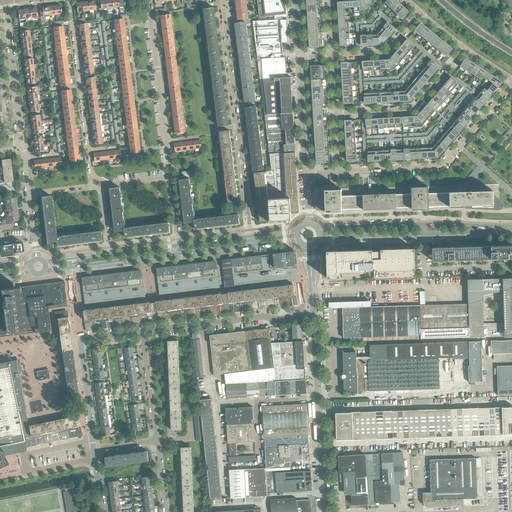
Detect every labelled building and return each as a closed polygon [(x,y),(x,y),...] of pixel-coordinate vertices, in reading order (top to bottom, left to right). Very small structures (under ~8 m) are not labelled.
[(287,14),(284,0),(257,0),(260,17),(261,17),(264,17),(287,14)] [(372,4),(366,0),(362,0),(362,1),(367,10),(372,4)] [(400,4),(396,0),(395,0),(389,7),(393,11),(400,4)] [(246,1),(235,2),(236,11),(237,14),(237,20),(248,19),(246,1)] [(362,1),(353,1),(354,8),(353,8),(354,11),(367,10),(362,1)] [(404,8),(400,4),(393,11),(398,14),(404,8)] [(43,10),(39,10),(40,18),(41,22),(46,22),(45,17),(49,16),(48,7),(42,7),(43,10)] [(206,23),(216,22),(214,7),(204,9),(206,23)] [(36,8),(30,9),(31,17),(34,17),(35,19),(40,18),(39,10),(36,11),(36,8)] [(409,12),(404,8),(398,14),(403,20),(407,15),(406,14),(409,12)] [(163,29),(173,28),(171,13),(163,14),(163,15),(161,15),(163,29)] [(264,17),(261,17),(261,18),(259,18),(259,20),(253,21),(258,59),(283,57),(282,43),(288,43),(287,19),(266,20),(266,18),(264,18),(264,17)] [(116,35),(126,34),(124,18),(114,20),(116,35)] [(218,37),(216,22),(206,23),(208,38),(218,37)] [(237,39),(247,38),(245,22),(235,23),(236,31),(237,39)] [(388,22),(384,27),(391,33),(395,29),(388,22)] [(419,34),(426,27),(423,25),(422,25),(420,24),(415,31),(419,34)] [(55,42),(65,41),(63,26),(53,27),(55,42)] [(349,26),(339,26),(340,34),(349,33),(349,26)] [(384,27),(380,31),(388,38),(391,33),(384,27)] [(426,27),(419,34),(424,38),(430,30),(426,27)] [(173,28),(163,29),(164,44),(175,43),(173,28)] [(430,30),(424,38),(428,41),(434,34),(430,30)] [(388,38),(380,31),(377,35),(382,44),(388,38)] [(126,34),(116,35),(117,50),(127,49),(126,34)] [(434,34),(428,41),(433,45),(439,37),(434,34)] [(377,35),(373,35),(373,45),(382,44),(377,35)] [(220,51),(218,37),(208,38),(210,53),(220,51)] [(443,41),(439,37),(433,45),(437,49),(443,41)] [(249,54),(247,38),(237,39),(239,55),(249,54)] [(322,39),(309,40),(310,49),(314,48),(314,47),(323,46),(322,39)] [(407,39),(404,44),(411,50),(415,46),(407,39)] [(65,41),(55,42),(57,57),(67,55),(65,41)] [(448,45),(443,41),(437,49),(442,52),(448,45)] [(176,58),(175,43),(164,44),(166,59),(176,58)] [(411,50),(404,44),(400,48),(407,54),(411,50)] [(448,45),(442,52),(446,56),(448,57),(452,52),(450,51),(452,48),(448,45)] [(400,48),(396,52),(403,59),(407,54),(400,48)] [(129,64),(127,49),(117,50),(119,65),(129,64)] [(220,51),(210,53),(211,67),(221,66),(220,51)] [(396,52),(392,57),(400,63),(403,59),(396,52)] [(251,69),(249,54),(239,55),(241,70),(251,69)] [(67,55),(57,57),(59,71),(68,70),(67,55)] [(442,67),(449,58),(448,57),(446,56),(441,63),(442,64),(440,65),(442,67)] [(285,57),(283,57),(258,59),(260,79),(286,77),(285,57)] [(392,57),(390,60),(394,69),(400,63),(392,57)] [(178,73),(176,58),(166,59),(168,74),(178,73)] [(466,70),(471,61),(468,60),(465,59),(461,66),(466,70)] [(394,69),(390,60),(385,60),(386,70),(394,69)] [(432,60),(428,65),(435,71),(439,67),(432,60)] [(471,61),(466,70),(470,73),(476,64),(471,61)] [(129,64),(119,65),(121,81),(131,80),(129,64)] [(311,73),(324,72),(324,65),(315,66),(315,64),(311,64),(311,73)] [(476,64),(470,73),(475,76),(480,68),(476,64)] [(435,71),(428,65),(424,69),(432,75),(435,71)] [(221,66),(211,67),(213,82),(223,81),(221,66)] [(485,71),(480,68),(475,76),(480,79),(482,76),(485,71)] [(253,85),(251,69),(241,70),(243,87),(253,85)] [(424,69),(420,73),(428,80),(432,75),(424,69)] [(68,70),(59,71),(60,86),(70,85),(68,70)] [(493,76),(485,71),(482,76),(490,81),(493,76)] [(178,73),(168,74),(170,88),(180,87),(178,73)] [(420,73),(417,78),(424,84),(428,80),(420,73)] [(493,76),(490,81),(493,83),(499,86),(503,82),(493,76)] [(291,77),(286,77),(260,79),(265,115),(293,112),(291,78),(292,78),(291,77)] [(447,82),(455,88),(459,83),(451,77),(447,82)] [(417,78),(413,82),(421,88),(424,84),(417,78)] [(133,94),(131,80),(121,81),(123,96),(133,94)] [(225,96),(223,81),(213,82),(215,97),(225,96)] [(413,82),(409,86),(417,93),(421,88),(413,82)] [(447,82),(444,86),(451,92),(455,88),(447,82)] [(493,83),(487,90),(492,94),(499,86),(493,83)] [(255,101),(253,85),(243,87),(245,102),(255,101)] [(409,86),(405,91),(410,101),(417,93),(409,86)] [(451,92),(444,86),(440,90),(447,97),(451,92)] [(180,87),(170,88),(172,103),(182,102),(180,87)] [(487,90),(485,88),(481,92),(488,99),(492,94),(487,90)] [(63,105),(73,104),(71,89),(61,90),(63,105)] [(440,90),(436,95),(444,101),(447,97),(440,90)] [(405,91),(399,91),(399,101),(410,101),(405,91)] [(488,99),(481,92),(477,97),(484,103),(488,99)] [(133,94),(123,96),(125,110),(135,109),(133,94)] [(444,101),(436,95),(433,99),(440,105),(444,101)] [(225,96),(215,97),(217,111),(227,110),(225,96)] [(476,98),(472,102),(479,109),(483,104),(476,98)] [(440,105),(433,99),(429,103),(436,110),(440,105)] [(184,117),(182,102),(172,103),(174,118),(184,117)] [(479,109),(472,102),(468,107),(476,113),(479,109)] [(74,119),(73,104),(63,105),(65,120),(74,119)] [(424,109),(431,115),(435,111),(428,105),(424,109)] [(248,124),(257,123),(255,106),(246,107),(248,124)] [(468,107),(464,111),(472,118),(476,113),(468,107)] [(135,109),(125,110),(127,125),(137,124),(135,109)] [(424,109),(420,113),(427,120),(431,115),(424,109)] [(229,125),(227,114),(227,110),(217,111),(219,126),(229,125)] [(464,111),(461,115),(468,122),(472,118),(464,111)] [(293,112),(265,115),(266,130),(294,129),(293,112)] [(420,113),(418,116),(422,126),(427,120),(420,113)] [(468,122),(461,115),(457,120),(464,126),(468,122)] [(422,126),(418,116),(414,117),(415,128),(423,128),(422,126)] [(186,133),(184,117),(174,118),(175,133),(178,133),(178,134),(186,133)] [(76,133),(74,119),(65,120),(66,135),(76,133)] [(464,126),(457,120),(453,124),(461,131),(464,126)] [(257,123),(248,124),(250,140),(259,138),(257,123)] [(137,124),(127,125),(129,140),(139,139),(137,124)] [(448,130),(456,137),(459,132),(452,126),(448,130)] [(294,129),(266,130),(268,145),(295,143),(294,129)] [(221,146),(231,145),(229,130),(219,131),(221,146)] [(456,137),(448,130),(444,135),(452,141),(456,137)] [(78,148),(76,133),(66,135),(68,149),(78,148)] [(452,141),(444,135),(441,139),(448,145),(452,141)] [(259,138),(250,140),(251,155),(261,154),(259,138)] [(141,155),(139,139),(129,140),(130,154),(131,156),(131,157),(141,155)] [(448,145),(441,139),(437,143),(444,150),(448,145)] [(52,143),(43,144),(35,146),(35,152),(44,151),(43,147),(49,146),(50,150),(53,149),(52,143)] [(295,150),(295,143),(268,145),(269,152),(295,150)] [(437,143),(433,148),(438,157),(444,150),(437,143)] [(233,159),(231,145),(221,146),(223,160),(233,159)] [(80,163),(78,148),(68,149),(70,161),(70,163),(70,164),(80,163)] [(438,157),(433,148),(427,148),(428,158),(438,157)] [(271,171),(253,173),(259,222),(270,220),(270,222),(291,221),(291,212),(299,211),(295,152),(269,154),(271,171)] [(263,170),(261,154),(251,155),(253,171),(263,170)] [(329,155),(316,156),(317,164),(321,164),(321,163),(330,162),(329,155)] [(10,159),(1,160),(2,168),(0,167),(0,183),(2,184),(3,184),(3,183),(5,183),(5,182),(13,181),(10,159)] [(233,159),(223,160),(225,174),(234,173),(233,159)] [(234,173),(225,174),(226,188),(236,187),(235,179),(234,173)] [(181,194),(191,193),(189,179),(179,180),(180,187),(181,194)] [(470,190),(450,191),(450,193),(429,193),(429,192),(428,192),(428,190),(428,186),(410,186),(410,191),(410,194),(395,194),(395,193),(365,194),(365,195),(342,196),(342,194),(342,192),(341,187),(334,187),(323,188),(323,192),(323,196),(320,197),(317,197),(317,210),(320,210),(325,210),(325,212),(342,212),(342,209),(363,209),(363,210),(396,209),(396,208),(412,207),(412,210),(429,209),(429,207),(450,206),(450,207),(468,207),(468,211),(502,212),(503,212),(504,212),(505,211),(506,210),(506,209),(507,208),(507,206),(506,205),(505,204),(497,197),(497,189),(488,189),(478,180),(470,190)] [(112,203),(121,201),(120,187),(110,188),(112,203)] [(238,202),(236,187),(226,188),(228,203),(235,202),(238,202)] [(191,193),(181,194),(182,201),(183,208),(193,207),(191,193)] [(43,214),(53,213),(51,196),(41,197),(43,214)] [(18,221),(15,197),(5,199),(6,209),(5,209),(5,212),(6,212),(7,217),(1,218),(1,217),(0,217),(0,229),(12,228),(12,223),(13,221),(18,221)] [(121,201),(112,203),(113,217),(123,216),(121,201)] [(194,219),(193,207),(183,208),(184,215),(185,223),(194,222),(194,219)] [(53,213),(43,214),(45,231),(55,230),(53,213)] [(221,216),(222,226),(231,225),(240,224),(238,214),(237,214),(221,216)] [(123,216),(113,217),(115,231),(125,230),(125,228),(123,216)] [(221,216),(203,218),(204,228),(214,227),(222,226),(221,216)] [(194,219),(194,222),(194,225),(195,230),(204,228),(203,218),(196,219),(194,219)] [(169,222),(152,224),(153,234),(161,234),(170,232),(169,222)] [(152,224),(133,227),(134,237),(144,236),(153,234),(152,224)] [(133,227),(125,228),(125,230),(125,234),(126,238),(134,237),(133,227)] [(56,237),(55,230),(45,231),(46,243),(56,241),(57,247),(66,246),(64,235),(58,236),(58,237),(56,237)] [(100,231),(82,233),(83,243),(101,241),(100,231)] [(82,233),(64,235),(66,246),(83,243),(82,233)] [(0,245),(0,246),(1,251),(0,251),(0,253),(0,257),(19,255),(18,252),(24,251),(22,242),(17,243),(5,244),(5,245),(0,245)] [(511,258),(511,245),(494,246),(494,245),(493,245),(492,245),(491,246),(454,247),(453,246),(452,246),(452,247),(451,247),(432,248),(433,261),(452,260),(454,260),(492,259),(494,259),(511,258)] [(415,270),(414,249),(381,249),(381,251),(372,251),(372,250),(327,251),(327,278),(340,278),(340,272),(366,272),(366,269),(374,269),(374,280),(415,278),(415,270)] [(231,259),(222,260),(222,263),(223,269),(225,285),(234,284),(241,283),(298,276),(297,266),(297,265),(298,265),(296,253),(296,251),(293,251),(282,252),(231,259)] [(217,269),(218,269),(216,261),(156,268),(157,271),(157,277),(159,293),(220,286),(217,269)] [(145,295),(143,278),(142,273),(142,270),(82,277),(85,302),(145,295)] [(470,337),(505,336),(505,337),(511,336),(511,278),(468,279),(468,299),(468,303),(468,304),(447,304),(426,305),(421,305),(421,316),(421,336),(421,338),(470,337)] [(67,304),(64,281),(19,287),(20,293),(19,293),(19,292),(19,291),(18,291),(17,291),(9,292),(8,292),(7,293),(7,294),(8,295),(2,296),(1,289),(0,289),(0,335),(48,329),(46,307),(67,304)] [(277,286),(279,307),(283,307),(283,306),(292,305),(292,306),(292,305),(297,305),(296,297),(295,297),(293,286),(293,285),(293,284),(277,286)] [(279,307),(277,286),(261,288),(263,309),(267,309),(267,308),(275,307),(276,308),(279,307)] [(261,288),(244,290),(247,311),(251,311),(251,310),(259,309),(259,310),(263,309),(261,288)] [(247,311),(244,290),(225,293),(227,314),(234,313),(234,312),(243,311),(243,312),(247,311)] [(225,293),(205,295),(208,316),(212,315),(211,315),(220,314),(227,314),(225,293)] [(205,295),(189,297),(191,318),(195,317),(203,316),(204,316),(208,316),(205,295)] [(189,297),(173,299),(175,320),(179,320),(179,319),(188,318),(188,319),(191,318),(189,297)] [(150,302),(134,304),(136,325),(139,325),(139,324),(147,323),(153,323),(152,315),(151,311),(157,310),(158,314),(159,322),(163,322),(163,321),(171,320),(175,320),(173,299),(156,301),(156,302),(150,303),(150,302)] [(342,302),(329,302),(329,308),(343,308),(343,310),(340,310),(340,316),(340,336),(343,336),(343,338),(344,338),(348,338),(361,337),(361,338),(370,337),(373,337),(373,338),(376,338),(376,337),(421,336),(421,316),(421,305),(420,305),(371,307),(371,301),(342,302)] [(136,325),(134,304),(117,306),(120,327),(123,326),(132,325),(136,325)] [(117,306),(101,308),(104,329),(107,328),(116,327),(120,327),(117,306)] [(94,309),(94,313),(93,314),(95,329),(100,329),(104,329),(101,308),(94,309)] [(93,314),(94,313),(94,309),(86,310),(83,311),(86,331),(91,330),(95,329),(93,314)] [(68,324),(69,324),(68,315),(63,316),(64,317),(57,318),(59,334),(70,333),(69,326),(68,326),(68,324)] [(302,338),(301,324),(292,325),(293,329),(291,329),(292,335),(293,334),(293,338),(302,338)] [(274,367),(271,343),(269,328),(270,328),(269,328),(245,331),(249,371),(274,367)] [(249,371),(245,331),(210,335),(211,344),(214,375),(225,374),(249,371)] [(71,338),(70,333),(59,334),(60,342),(61,344),(62,351),(73,349),(71,338)] [(168,355),(178,355),(178,340),(168,340),(168,355)] [(508,340),(500,341),(500,353),(508,353),(508,340)] [(303,341),(271,343),(274,367),(275,381),(306,379),(305,375),(305,368),(303,341)] [(481,341),(469,342),(469,350),(482,349),(481,341)] [(500,353),(500,341),(491,341),(492,353),(500,353)] [(340,376),(340,377),(341,378),(341,379),(342,379),(343,379),(343,380),(344,380),(344,392),(343,392),(359,392),(363,392),(363,389),(364,389),(364,391),(369,391),(440,389),(439,358),(452,357),(453,377),(468,377),(469,377),(469,374),(468,366),(468,342),(415,343),(410,343),(370,345),(370,350),(370,355),(368,355),(362,355),(362,356),(356,356),(356,352),(357,352),(342,352),(342,353),(343,353),(343,372),(343,373),(342,373),(341,373),(341,374),(340,375),(340,376)] [(72,357),(74,356),(73,349),(62,351),(63,358),(63,360),(64,367),(75,365),(74,359),(73,359),(72,357)] [(482,349),(469,350),(469,358),(482,357),(482,349)] [(178,355),(168,355),(169,370),(179,370),(178,355)] [(482,357),(469,358),(470,366),(482,365),(482,357)] [(0,460),(5,458),(3,454),(2,455),(1,453),(16,450),(17,450),(17,449),(26,448),(21,424),(21,423),(18,411),(25,410),(26,410),(18,372),(19,371),(20,371),(20,370),(20,369),(20,368),(20,367),(19,367),(18,366),(17,366),(15,360),(4,362),(0,362),(0,460)] [(75,373),(76,373),(75,365),(64,367),(65,375),(66,383),(77,381),(76,375),(75,375),(75,373)] [(470,366),(468,366),(469,374),(482,374),(482,365),(470,366)] [(511,365),(504,366),(497,366),(498,395),(505,395),(511,394),(511,365)] [(274,367),(249,371),(225,374),(226,383),(246,382),(259,382),(275,381),(274,367)] [(48,369),(36,371),(38,381),(50,379),(48,369)] [(179,385),(179,370),(169,370),(169,385),(179,385)] [(469,377),(469,382),(483,382),(482,374),(469,374),(469,377)] [(306,393),(306,379),(275,381),(276,395),(278,395),(288,394),(306,393)] [(77,389),(78,389),(77,381),(66,383),(68,400),(69,399),(69,400),(70,400),(70,399),(75,399),(75,400),(80,400),(79,391),(77,391),(77,389)] [(276,395),(275,381),(259,382),(260,394),(260,396),(276,395)] [(227,396),(247,395),(246,382),(226,383),(227,396)] [(260,394),(259,382),(246,382),(247,395),(254,394),(260,394)] [(179,385),(169,385),(170,400),(180,400),(179,385)] [(181,415),(180,400),(170,400),(171,415),(181,415)] [(309,435),(307,403),(263,406),(264,437),(265,437),(309,435)] [(239,407),(236,407),(226,408),(227,421),(228,421),(228,424),(227,424),(228,443),(255,442),(254,423),(253,419),(254,419),(253,407),(239,407)] [(462,409),(452,409),(453,436),(463,436),(480,436),(480,435),(495,435),(498,435),(511,434),(511,407),(495,407),(495,408),(479,408),(462,408),(462,409)] [(343,413),(336,413),(336,414),(337,439),(337,440),(344,440),(361,440),(361,439),(377,439),(393,439),(393,438),(404,438),(420,437),(420,438),(436,437),(453,436),(452,409),(436,410),(436,409),(419,410),(403,411),(392,411),(376,411),(376,412),(360,412),(343,412),(343,413)] [(25,410),(18,411),(21,423),(28,422),(25,410)] [(181,415),(171,415),(171,430),(176,430),(176,432),(181,432),(181,430),(181,415)] [(63,431),(65,439),(68,438),(69,439),(69,438),(77,437),(82,435),(82,436),(83,436),(81,428),(79,428),(79,426),(77,416),(61,419),(63,429),(63,431)] [(63,429),(61,419),(45,422),(47,433),(47,435),(49,442),(49,443),(52,442),(53,442),(61,440),(65,439),(63,431),(63,429)] [(21,424),(26,448),(32,446),(31,446),(30,438),(31,438),(29,426),(28,426),(28,422),(21,423),(21,424)] [(47,435),(47,433),(45,422),(29,426),(31,438),(30,438),(31,446),(36,445),(37,445),(45,443),(45,444),(45,443),(49,442),(47,435)] [(309,444),(309,435),(265,437),(265,446),(309,444)] [(236,443),(229,444),(230,456),(237,455),(236,443)] [(181,462),(191,461),(191,446),(190,446),(190,444),(185,444),(186,447),(181,447),(181,462)] [(310,460),(309,444),(265,446),(266,471),(292,469),(292,463),(293,463),(293,461),(310,460)] [(147,451),(133,453),(135,463),(148,461),(147,451)] [(405,479),(404,452),(366,454),(338,456),(339,473),(348,472),(348,473),(347,477),(347,479),(348,481),(347,481),(347,482),(347,483),(347,484),(348,484),(348,485),(347,487),(346,489),(347,490),(348,490),(349,490),(350,491),(350,492),(351,493),(352,504),(368,503),(401,501),(399,480),(405,479)] [(135,463),(133,453),(119,455),(121,464),(135,463)] [(121,464),(119,455),(105,457),(107,466),(121,464)] [(476,458),(447,459),(430,459),(431,492),(423,492),(423,501),(423,502),(424,503),(424,504),(424,505),(425,507),(426,506),(427,507),(428,507),(429,507),(463,506),(463,499),(478,498),(476,458)] [(192,476),(191,461),(181,462),(182,477),(192,476)] [(267,493),(266,473),(266,468),(248,469),(244,469),(229,470),(231,498),(246,497),(249,497),(267,496),(267,493)] [(266,473),(267,493),(303,491),(312,490),(311,471),(304,471),(266,473)] [(193,491),(192,476),(182,477),(183,492),(193,491)] [(80,511),(77,490),(65,492),(65,493),(70,492),(70,495),(66,496),(68,511),(80,511)] [(193,491),(183,492),(183,507),(193,506),(193,491)] [(296,500),(296,498),(271,499),(271,511),(311,511),(310,500),(296,500)]
